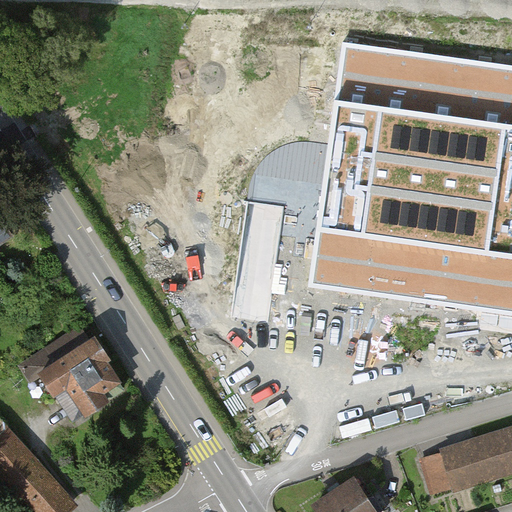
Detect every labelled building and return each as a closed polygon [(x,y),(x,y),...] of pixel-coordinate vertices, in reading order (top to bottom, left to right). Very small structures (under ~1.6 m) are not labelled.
[(511,68),(345,47),(313,286),(511,311),(511,68)] [(0,217),(0,241),(12,233),(0,217)] [(99,337),(43,371),(77,425),(112,404),(106,394),(127,382),(99,337)] [(0,413),(0,480),(28,511),(67,511),(79,502),(0,413)] [(445,451),(424,458),(437,496),(511,471),(511,425),(444,447),(445,451)] [(385,511),(360,474),(314,504),(319,511),(385,511)]
